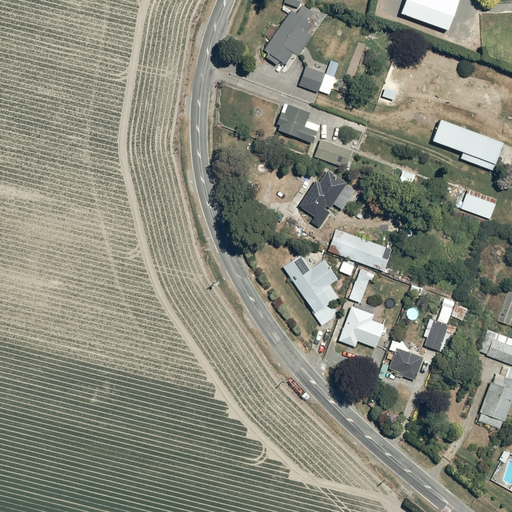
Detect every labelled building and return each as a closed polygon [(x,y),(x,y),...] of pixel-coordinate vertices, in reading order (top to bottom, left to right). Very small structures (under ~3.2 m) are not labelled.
[(302,0),(283,0),(283,1),(299,8),(302,0)] [(297,55),(311,34),(308,32),(313,24),(308,20),(315,8),(304,1),(297,13),(291,9),(264,50),(268,52),(266,56),(279,65),(281,61),(287,64),(294,53),(297,55)] [(306,66),(299,85),(319,92),(320,89),(328,92),(339,64),(327,59),(325,64),(314,60),(311,68),(306,66)] [(307,120),(310,111),(307,110),(309,104),(292,98),(290,103),(284,101),(276,122),(279,123),(277,129),(313,143),(320,125),(307,120)] [(435,140),(463,151),(461,158),(494,170),(498,160),(505,142),(443,119),(435,140)] [(322,159),(339,166),(338,169),(345,172),(349,160),(353,151),(321,139),(314,156),(322,159)] [(349,183),(326,169),(319,179),(317,177),(314,182),(312,181),(297,205),(325,222),(349,183)] [(270,192),(273,181),(266,178),(263,190),(270,192)] [(481,196),(466,191),(461,208),(492,218),(499,199),(482,193),(481,196)] [(289,213),(284,219),(293,226),(298,220),(289,213)] [(322,325),(336,315),(336,298),(338,297),(328,284),(336,278),(323,259),(310,268),(300,253),(282,266),(315,311),(313,312),(322,325)] [(340,259),(336,270),(350,275),(354,265),(340,259)] [(511,272),(496,320),(511,325),(511,272)] [(368,278),(355,274),(347,298),(360,302),(368,278)] [(422,289),(412,284),(408,292),(418,297),(422,289)] [(437,348),(454,354),(464,327),(449,321),(451,317),(469,323),(473,309),(455,303),(457,298),(445,293),(438,312),(433,310),(423,337),(426,338),(424,343),(426,344),(437,348)] [(374,313),(351,306),(339,340),(356,346),(358,340),(387,351),(393,334),(383,331),(385,324),(372,319),(374,313)] [(511,337),(487,328),(478,351),(511,364),(511,337)] [(419,363),(421,356),(408,352),(410,344),(393,339),(390,349),(397,351),(396,354),(388,351),(386,357),(392,358),(389,368),(396,370),(395,373),(414,379),(419,363)] [(503,420),(505,421),(511,401),(511,366),(503,364),(500,374),(494,372),(477,420),(501,428),(503,420)] [(511,452),(505,448),(498,459),(505,463),(511,452)]
